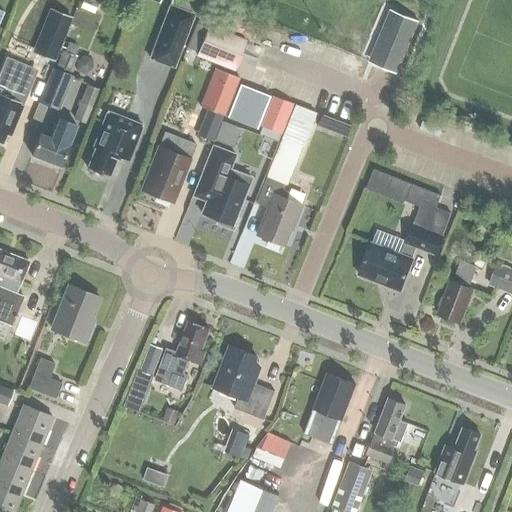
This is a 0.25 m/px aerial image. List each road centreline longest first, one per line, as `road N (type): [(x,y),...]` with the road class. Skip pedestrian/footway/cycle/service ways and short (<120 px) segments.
road 1 (residential): [(49,511),(154,264)]
road 2 (tertiary): [(511,400),(295,316)]
road 3 (unclassified): [(295,316),(373,126)]
road 4 (tertiary): [(154,264),(0,203)]
road 5 (unclassified): [(373,126),(383,101),(262,57)]
road 6 (tertiary): [(295,316),(154,264)]
road 7 (unclassified): [(511,179),(373,126)]
